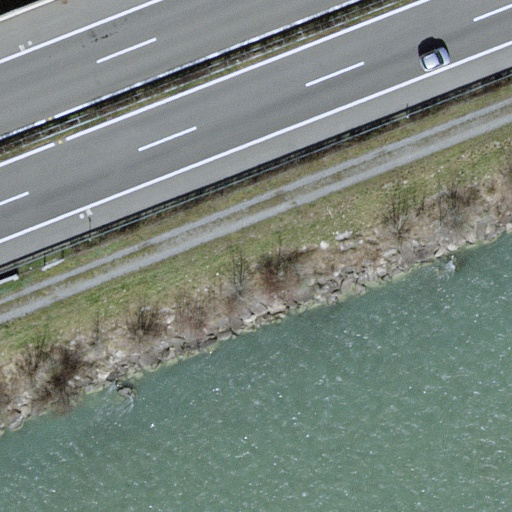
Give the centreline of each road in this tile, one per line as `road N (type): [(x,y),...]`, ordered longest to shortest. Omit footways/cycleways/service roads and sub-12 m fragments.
road 1 (track): [(0,307),(511,107)]
road 2 (motorway): [(0,204),(511,5)]
road 3 (motorway): [(251,0),(0,97)]
